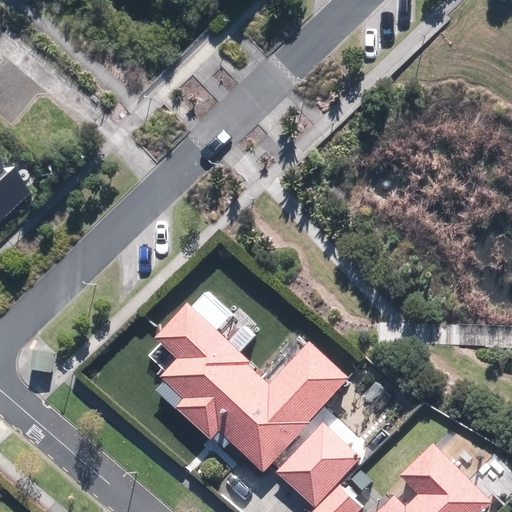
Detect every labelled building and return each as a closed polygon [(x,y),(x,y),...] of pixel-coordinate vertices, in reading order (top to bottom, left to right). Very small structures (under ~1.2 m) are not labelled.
[(0,223),(34,191),(9,165),(6,168),(0,162),(0,223)] [(265,364),(195,293),(157,330),(174,347),(151,370),(256,476),(363,371),(311,318),(265,364)] [(107,393),(128,361),(107,348),(86,380),(107,393)] [(34,349),(31,368),(51,371),(54,352),(34,349)] [(360,446),(324,413),(274,468),(310,501),(360,446)] [(486,511),(497,501),(439,444),(407,475),(426,493),(414,505),(402,493),(382,511),(486,511)] [(364,511),(370,507),(347,484),(317,511),(364,511)]
